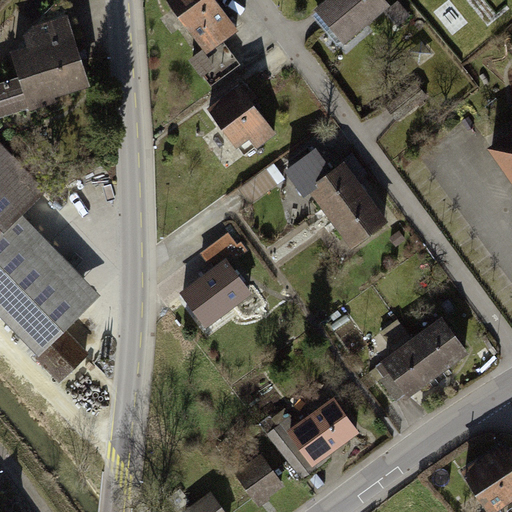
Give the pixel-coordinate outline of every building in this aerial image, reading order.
[(80,35),(69,0),(65,0),(59,2),(39,22),(46,45),(16,55),(23,77),(0,84),(0,116),(33,105),(32,101),(89,82),(74,38),(80,35)] [(170,0),(208,51),(194,61),(213,85),(239,66),(221,42),(239,29),(217,0),(170,0)] [(389,5),(384,0),(332,0),(319,11),(345,42),(389,5)] [(401,24),(411,16),(400,3),(390,11),(401,24)] [(419,84),(390,107),(400,120),(429,97),(419,84)] [(242,87),(211,109),(238,145),(249,137),(257,147),(276,133),(242,87)] [(511,135),(494,149),(511,174),(511,135)] [(45,191),(0,144),(0,233),(7,227),(45,191)] [(334,216),(365,194),(344,165),(333,173),(317,150),(289,171),(307,195),(314,189),(334,216)] [(268,172),(277,184),(285,179),(276,166),(268,172)] [(365,194),(334,216),(355,245),(386,223),(365,194)] [(7,227),(0,233),(0,310),(40,352),(38,353),(63,379),(87,355),(63,330),(82,312),(14,241),(14,233),(7,227)] [(251,291),(216,245),(193,263),(205,279),(185,294),(207,324),(251,291)] [(427,332),(415,341),(438,372),(467,351),(444,320),(443,321),(437,313),(422,325),(427,332)] [(395,341),(408,331),(400,320),(387,330),(395,341)] [(415,341),(371,373),(378,382),(382,379),(398,401),(438,372),(415,341)] [(358,430),(336,400),(298,428),(291,418),(270,433),(299,471),(313,461),(314,462),(358,430)] [(511,460),(504,448),(467,472),(492,510),(511,496),(511,460)] [(283,484),(263,457),(239,475),(259,501),(283,484)] [(192,502),(182,489),(169,499),(179,511),(192,502)] [(225,511),(213,495),(190,511),(225,511)]
